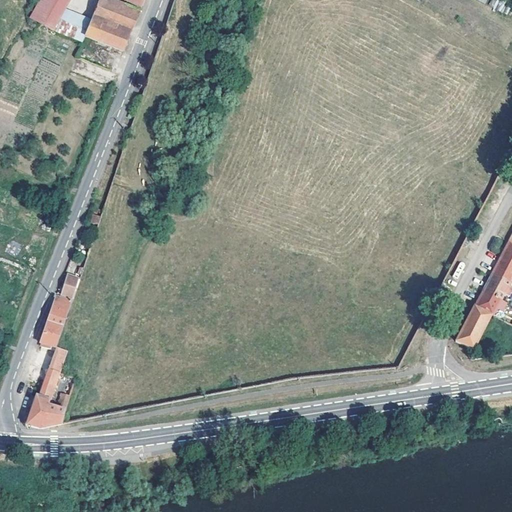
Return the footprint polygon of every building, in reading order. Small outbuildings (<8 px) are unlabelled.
[(65,0),(41,0),(31,19),(49,28),(50,27),(59,12),(65,0)] [(98,0),(88,25),(84,35),(123,51),(140,10),(118,0),(98,0)] [(59,12),(50,27),(82,41),(84,35),(88,25),(59,12)] [(511,279),(511,241),(510,240),(494,269),(492,274),(511,281),(511,279)] [(483,291),(502,298),(511,281),(492,274),(486,285),(483,291)] [(73,298),(79,279),(67,276),(62,295),(73,298)] [(479,298),(475,306),(492,313),(494,313),(502,298),(483,291),(479,298)] [(56,297),(41,342),(43,343),(42,346),(51,349),(52,347),(56,348),(72,302),(56,297)] [(455,340),(473,348),(492,313),(475,306),(474,305),(455,340)] [(40,396),(36,395),(27,424),(40,428),(45,427),(62,424),(66,412),(55,408),(49,407),(52,398),(61,373),(68,352),(56,348),(40,396)] [(66,375),(58,400),(55,408),(66,412),(77,379),(66,375)] [(58,400),(52,398),(49,407),(55,408),(58,400)]
